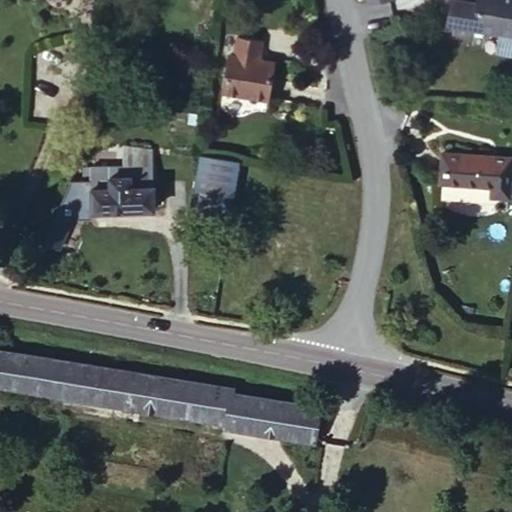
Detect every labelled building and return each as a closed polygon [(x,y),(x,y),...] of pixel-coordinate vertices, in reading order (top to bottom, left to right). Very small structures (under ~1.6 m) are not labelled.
[(511,0),(478,0),(477,6),(452,3),(449,30),(479,33),(502,35),(500,52),(511,53),(511,0)] [(244,86),(291,91),(296,53),(280,52),(283,32),(257,29),(254,48),(249,48),(244,86)] [(511,150),(454,144),(451,180),(500,182),(499,196),(511,195),(511,150)] [(234,204),(240,156),(199,151),(193,199),(234,204)] [(108,162),(109,202),(171,200),(171,161),(108,162)] [(0,362),(73,379),(351,436),(354,416),(306,405),(311,391),(206,367),(207,360),(72,330),(0,315),(0,362)]
